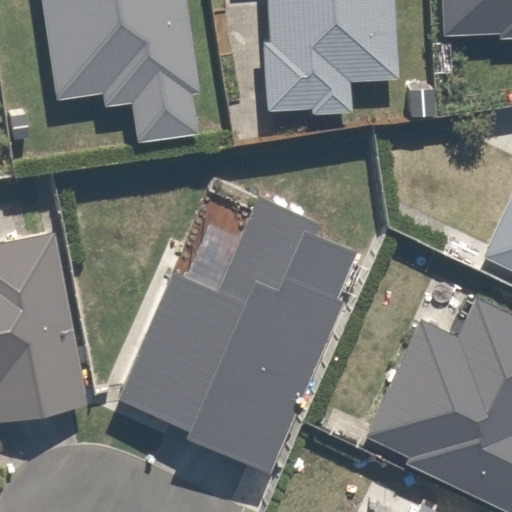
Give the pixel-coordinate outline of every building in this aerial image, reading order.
[(194,151),(172,0),(17,0),(34,122),(113,111),(119,161),(194,151)] [(385,82),(386,0),(241,0),(239,126),(328,128),(329,82),(385,82)] [(511,0),(425,0),(429,61),(511,56),(511,0)] [(511,261),(511,168),(466,237),(511,261)] [(228,466),(325,257),(249,222),(210,304),(161,281),(102,407),(228,466)] [(0,429),(53,425),(38,254),(0,256),(0,429)] [(450,511),(511,511),(511,352),(409,301),(333,453),(450,511)]
